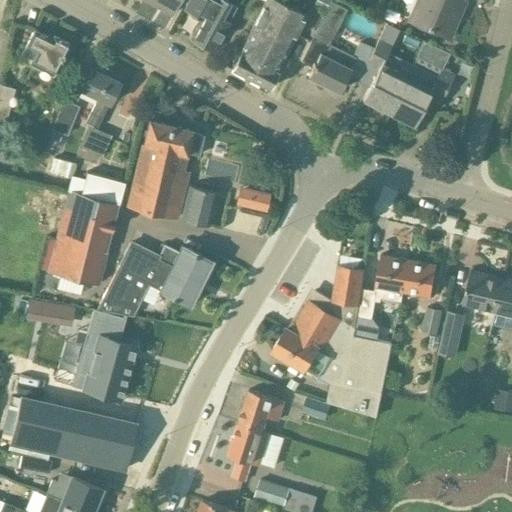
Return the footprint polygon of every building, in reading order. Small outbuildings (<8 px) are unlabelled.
[(179,0),(149,0),(158,5),(157,7),(171,15),(179,0)] [(186,0),(185,3),(204,14),(191,40),(213,52),(228,23),(237,6),(230,2),(225,0),(186,0)] [(270,89),(307,16),(275,0),(266,0),(231,70),(270,89)] [(329,0),(315,0),(314,3),(326,9),(330,0),(329,0)] [(424,0),(414,23),(449,38),(459,14),(455,12),(460,0),(424,0)] [(314,36),(300,62),(312,68),(308,77),(337,92),(345,76),(357,82),(361,75),(364,68),(367,63),(330,44),(347,9),(331,1),(314,36)] [(385,24),(380,37),(392,43),(398,30),(385,24)] [(51,39),(34,31),(22,56),(31,60),(29,65),(37,69),(53,76),(70,44),(54,36),(51,39)] [(389,112),(405,77),(381,66),(392,43),(380,37),(367,63),(364,68),(376,73),(362,102),(363,103),(365,100),(389,112)] [(423,41),(417,52),(444,65),(450,53),(448,53),(427,43),(423,41)] [(412,64),(405,77),(389,112),(412,124),(411,126),(414,127),(428,98),(439,104),(454,74),(441,67),(437,77),(412,64)] [(90,69),(80,90),(96,98),(85,121),(98,127),(119,83),(103,75),(104,73),(95,69),(94,71),(90,69)] [(14,89),(0,85),(0,118),(5,120),(14,89)] [(78,106),(63,99),(51,128),(66,135),(78,106)] [(149,120),(127,206),(177,219),(185,184),(179,184),(186,153),(198,156),(200,148),(203,136),(191,134),(192,131),(149,120)] [(70,178),(46,271),(60,274),(56,288),(79,294),(82,280),(99,284),(124,181),(86,170),(84,178),(74,175),(76,163),(53,157),(49,173),(70,178)] [(216,192),(189,185),(181,218),(208,225),(216,192)] [(25,190),(20,210),(52,218),(57,198),(25,190)] [(96,309),(124,315),(132,316),(148,284),(159,289),(159,290),(188,306),(211,261),(181,246),(178,252),(164,245),(157,258),(129,243),(96,309)] [(401,300),(402,291),(408,261),(381,256),(374,290),(362,288),(358,316),(372,318),(375,301),(380,301),(381,297),(401,300)] [(436,266),(408,261),(402,291),(430,296),(436,266)] [(354,335),(358,316),(362,288),(361,288),(363,271),(338,267),(332,301),(315,291),(291,331),(285,328),(272,351),(304,370),(305,369),(331,384),(327,403),(377,417),(382,393),(392,342),(378,339),(354,335)] [(463,304),(494,311),(502,279),(470,272),(463,304)] [(511,281),(502,279),(494,311),(495,311),(492,325),(507,328),(511,328),(511,281)] [(26,314),(25,318),(38,320),(59,324),(62,304),(29,298),(26,314)] [(443,311),(426,307),(421,332),(432,334),(437,335),(443,311)] [(81,345),(69,385),(75,386),(119,398),(133,346),(117,342),(124,315),(96,309),(92,308),(85,332),(90,333),(86,346),(81,345)] [(448,310),(438,351),(455,355),(464,314),(448,310)] [(372,318),(358,316),(354,335),(378,339),(380,329),(372,318)] [(432,334),(429,347),(437,348),(439,336),(437,335),(432,334)] [(291,378),(287,386),(295,391),(299,383),(291,378)] [(249,391),(239,424),(262,431),(263,429),(266,417),(278,421),(284,402),(249,391)] [(511,393),(498,391),(495,407),(511,409),(511,393)] [(134,420),(21,395),(10,443),(123,469),(134,420)] [(329,405),(306,397),(301,411),(324,419),(329,405)] [(262,431),(239,424),(228,457),(238,460),(233,477),(244,482),(250,464),(259,466),(270,431),(263,429),(262,431)] [(51,460),(21,454),(19,467),(49,473),(51,460)] [(52,480),(45,494),(87,511),(92,511),(101,490),(68,476),(64,485),(55,481),(52,480)] [(289,488),(260,478),(254,497),(282,507),(289,488)] [(87,511),(45,494),(37,511),(87,511)] [(3,501),(0,508),(0,511),(29,511),(18,507),(3,501)] [(235,511),(204,501),(200,511),(235,511)]
